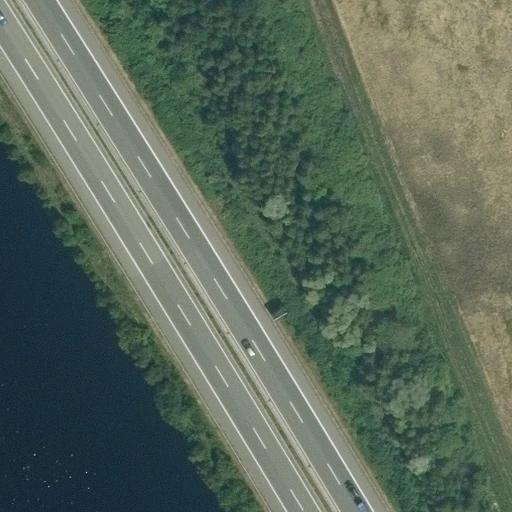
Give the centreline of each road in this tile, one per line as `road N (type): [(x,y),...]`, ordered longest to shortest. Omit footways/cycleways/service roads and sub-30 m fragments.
road 1 (motorway): [(355,511),(39,0)]
road 2 (motorway): [(0,19),(303,511)]
